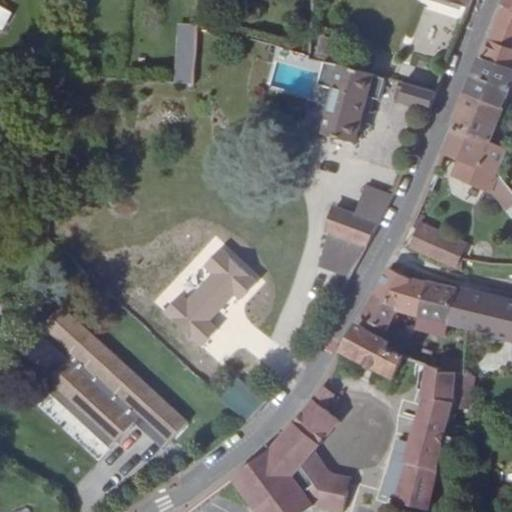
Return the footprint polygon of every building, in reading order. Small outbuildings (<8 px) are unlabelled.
[(433,0),(469,12),(473,0),(433,0)] [(508,7),(498,30),(511,34),(511,0),(508,0),(506,6),(508,7)] [(175,23),(173,84),(193,85),(195,24),(175,23)] [(490,42),(483,58),(511,68),(511,41),(496,36),(494,41),(490,42)] [(469,94),(506,110),(510,102),(511,102),(511,68),(483,58),(469,94)] [(372,79),(341,70),(323,137),(354,146),(372,79)] [(390,84),(385,82),(383,89),(395,92),(393,101),(429,111),(436,95),(390,84)] [(454,131),(491,146),(506,110),(469,94),(454,131)] [(454,131),(446,153),(482,166),(491,146),(454,131)] [(390,189),(396,191),(404,172),(397,169),(390,189)] [(329,233),(369,247),(379,226),(336,212),(329,233)] [(421,233),(413,249),(448,264),(462,269),(465,261),(452,256),(455,248),(421,233)] [(335,291),(342,296),(362,259),(354,255),(335,291)] [(423,318),(431,285),(412,280),(403,277),(392,271),(376,298),(403,307),(401,312),(423,318)] [(451,325),(461,292),(431,285),(423,318),(451,325)] [(471,330),(511,340),(511,303),(461,292),(451,325),(471,330)] [(376,298),(363,320),(390,331),(401,312),(403,307),(376,298)] [(60,305),(41,324),(70,352),(45,378),(112,441),(137,415),(141,419),(156,434),(165,442),(184,423),(60,305)] [(361,328),(344,355),(367,366),(360,381),(369,385),(376,370),(394,379),(403,357),(392,353),(394,347),(361,327),(361,328)] [(434,361),(440,343),(431,340),(425,358),(434,361)] [(430,511),(450,433),(451,431),(456,407),(459,375),(446,374),(445,371),(435,367),(429,365),(423,390),(426,398),(413,446),(398,504),(430,511)] [(219,398),(245,422),(264,402),(238,378),(219,398)] [(343,497),(354,498),(355,497),(353,496),(332,487),(328,484),(306,465),(314,455),(341,424),(326,411),(341,393),(330,384),(318,399),(292,430),(275,451),(304,471),(343,497)] [(141,419),(113,441),(126,457),(156,434),(141,419)] [(382,499),(398,504),(413,446),(398,442),(382,499)] [(328,511),(347,511),(354,498),(343,497),(304,471),(275,451),(274,451),(238,478),(263,511),(307,511),(315,506),(328,511)] [(353,496),(355,497),(360,484),(337,475),(314,455),(306,465),(328,484),(332,487),(353,496)]
